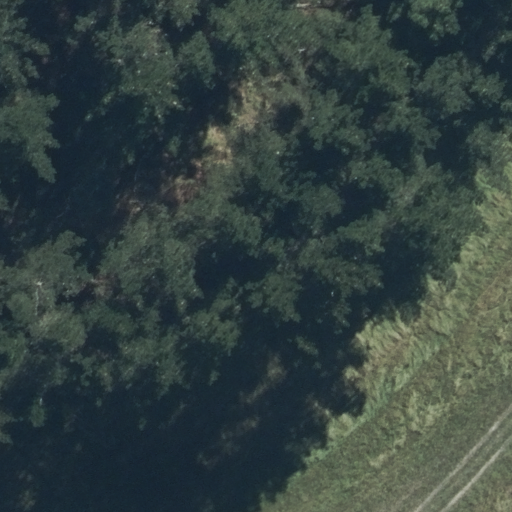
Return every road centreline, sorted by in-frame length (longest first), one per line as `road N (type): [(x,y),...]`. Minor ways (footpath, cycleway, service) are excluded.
road 1 (track): [(511,57),(329,291),(0,443)]
road 2 (track): [(381,511),(448,450),(511,360)]
